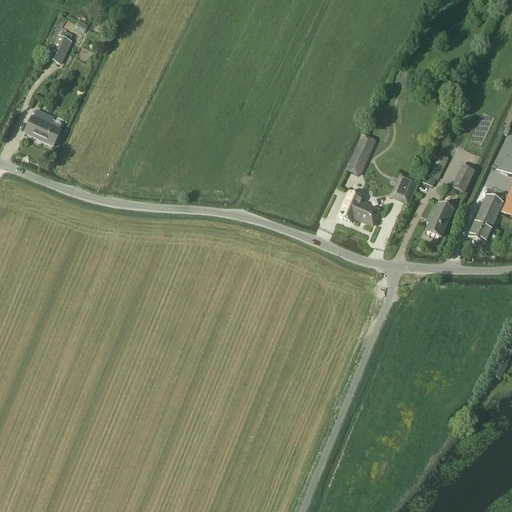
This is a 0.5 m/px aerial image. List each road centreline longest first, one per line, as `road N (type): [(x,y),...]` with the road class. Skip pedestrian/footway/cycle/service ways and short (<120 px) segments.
road 1 (unclassified): [(0,164),(124,206),(238,216),(360,261),(511,270)]
road 2 (track): [(389,266),(387,296),(302,511)]
